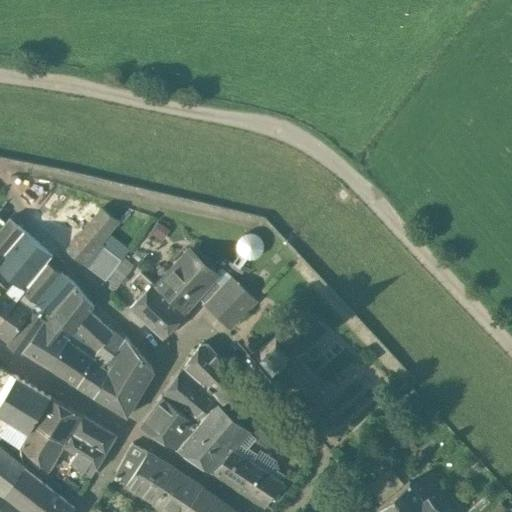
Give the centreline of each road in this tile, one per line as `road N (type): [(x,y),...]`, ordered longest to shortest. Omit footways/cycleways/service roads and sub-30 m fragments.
road 1 (unclassified): [(0,74),(273,127),(344,170),(511,347)]
road 2 (residential): [(0,169),(29,215),(171,363)]
road 3 (residential): [(129,434),(0,351)]
road 4 (residential): [(252,511),(129,434)]
